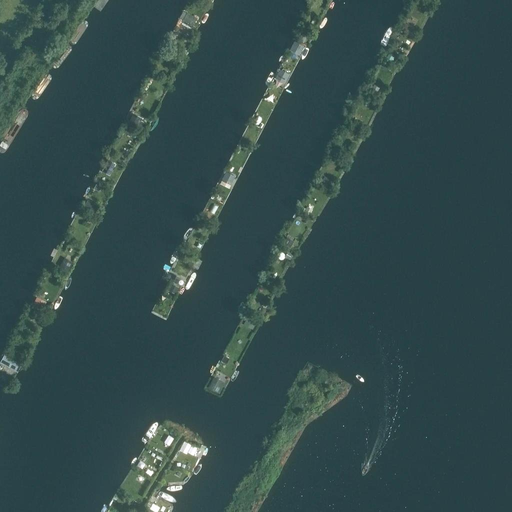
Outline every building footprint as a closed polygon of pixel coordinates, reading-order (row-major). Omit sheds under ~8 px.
[(183,12),(180,17),(183,20),(190,24),(194,18),(187,13),(187,14),(183,12)] [(294,42),(290,49),(300,54),(303,47),(294,42)] [(279,70),(275,77),(285,81),(288,74),(279,70)] [(132,117),(128,123),(143,131),(146,125),(132,117)] [(108,161),(103,171),(110,175),(115,164),(108,161)] [(225,171),(221,180),(231,184),(235,175),(225,171)] [(325,176),(320,183),(328,187),(332,180),(325,176)] [(88,201),(84,207),(93,212),(96,206),(88,201)] [(286,240),(283,244),(290,248),(293,244),(286,240)] [(63,262),(59,268),(67,272),(71,266),(63,262)] [(171,276),(169,281),(176,284),(178,279),(171,276)] [(171,285),(168,290),(175,293),(178,288),(171,285)] [(32,303),(30,307),(41,312),(45,304),(36,300),(34,304),(32,303)] [(247,317),(243,325),(252,329),(256,322),(247,317)] [(4,354),(0,363),(10,368),(14,359),(4,354)] [(212,380),(208,388),(219,394),(223,386),(212,380)]
